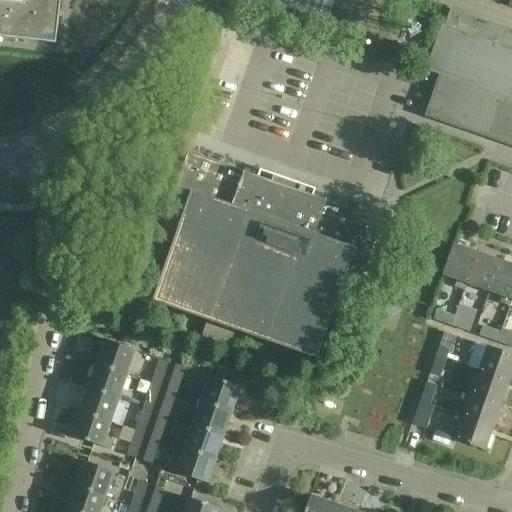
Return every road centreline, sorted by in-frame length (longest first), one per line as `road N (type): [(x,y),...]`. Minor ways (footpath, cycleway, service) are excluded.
road 1 (residential): [(19,511),(56,243),(30,147)]
road 2 (residential): [(264,511),(281,461),(293,451),(491,511),(511,501)]
road 3 (tertiary): [(30,147),(116,90),(177,0)]
